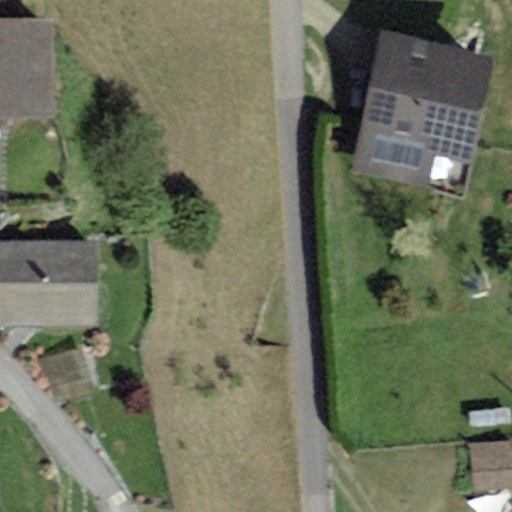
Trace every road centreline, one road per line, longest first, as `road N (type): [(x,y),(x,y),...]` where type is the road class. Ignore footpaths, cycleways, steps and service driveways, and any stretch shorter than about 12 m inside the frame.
road 1 (residential): [(282,0),(313,511)]
road 2 (residential): [(114,511),(82,458),(0,373)]
